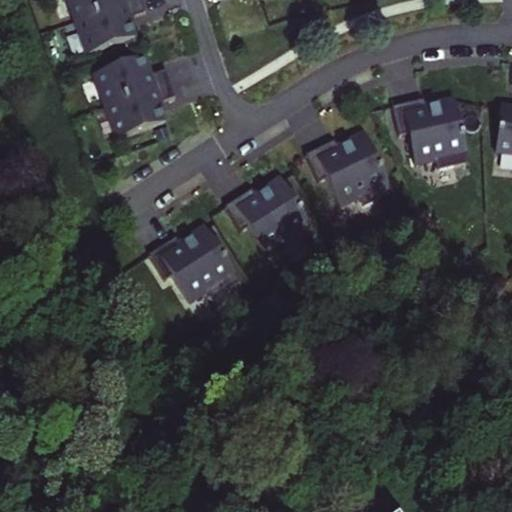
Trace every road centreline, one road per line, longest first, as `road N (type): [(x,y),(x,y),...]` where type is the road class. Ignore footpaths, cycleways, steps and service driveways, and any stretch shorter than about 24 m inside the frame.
road 1 (residential): [(511,35),(439,37),(368,54),(242,133)]
road 2 (residential): [(193,0),(242,133)]
road 3 (residential): [(242,133),(124,206)]
